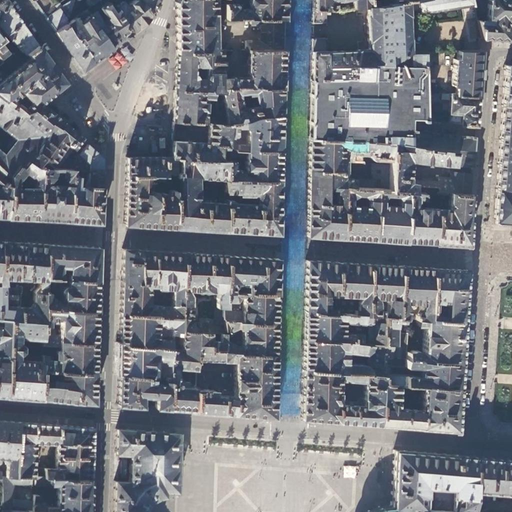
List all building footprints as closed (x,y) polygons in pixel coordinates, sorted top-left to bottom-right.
[(0,0),(0,26),(7,34),(22,23),(5,0),(0,0)] [(34,0),(33,1),(37,7),(44,18),(60,6),(58,3),(61,0),(34,0)] [(51,26),(55,32),(65,24),(66,23),(64,20),(69,17),(71,20),(74,18),(78,14),(79,13),(82,10),(80,8),(85,4),(82,0),(67,0),(60,6),(44,18),(51,26)] [(82,0),(85,4),(87,6),(82,10),(79,13),(78,14),(82,19),(85,17),(88,14),(94,10),(98,7),(108,0),(82,0)] [(129,31),(131,29),(114,7),(111,10),(108,4),(110,3),(108,0),(98,7),(105,15),(121,37),(129,31)] [(110,0),(114,7),(131,29),(140,22),(149,14),(156,0),(110,0)] [(175,0),(175,2),(175,5),(175,10),(175,19),(175,51),(207,50),(214,50),(212,0),(175,0)] [(249,17),(283,17),(283,4),(282,0),(247,0),(248,2),(245,2),(245,5),(247,5),(247,9),(236,9),(236,4),(232,3),(231,0),(224,0),(224,17),(249,17)] [(311,0),(312,0),(312,9),(328,8),(333,8),(332,0),(341,0),(341,2),(352,1),(353,7),(366,6),(370,6),(369,0),(311,0)] [(471,0),(416,0),(393,3),(376,5),(376,6),(370,6),(366,6),(366,15),(365,15),(365,18),(366,18),(367,22),(365,22),(365,26),(367,26),(367,30),(366,30),(366,33),(367,33),(367,38),(366,38),(366,41),(367,41),(367,48),(356,49),(356,50),(351,50),(352,65),(386,64),(386,54),(391,54),(391,62),(409,52),(409,37),(408,37),(407,17),(408,17),(408,10),(417,9),(417,12),(418,13),(420,14),(423,14),(473,5),(471,0)] [(499,39),(511,40),(511,0),(488,0),(487,21),(476,20),(480,38),(499,39)] [(328,8),(312,9),(311,22),(324,21),(323,14),(328,14),(328,8)] [(113,44),(121,37),(105,15),(100,19),(94,10),(88,14),(112,45),(113,44)] [(105,51),(112,45),(88,14),(85,17),(92,26),(89,28),(82,19),(78,14),(74,18),(102,53),(105,51)] [(244,50),(281,49),(282,41),(282,28),(283,17),(249,17),(249,23),(259,23),(258,40),(244,40),(244,50)] [(97,57),(102,53),(74,18),(71,20),(66,23),(65,24),(93,61),(97,57)] [(38,45),(22,23),(7,34),(25,54),(26,54),(38,45)] [(82,70),(93,61),(65,24),(55,32),(68,51),(82,70)] [(0,72),(20,58),(0,35),(0,72)] [(324,38),(310,38),(310,60),(309,78),(343,77),(343,76),(342,76),(342,69),(351,69),(351,71),(353,71),(352,65),(351,50),(324,51),(324,38)] [(65,83),(38,45),(26,54),(27,56),(55,91),(65,83)] [(230,87),(281,88),(281,69),(281,49),(244,50),(240,50),(240,55),(242,57),(242,59),(247,59),(246,77),(231,76),(230,78),(222,78),(222,88),(230,88),(230,87)] [(207,50),(175,51),(174,71),(174,72),(173,90),(209,91),(209,74),(206,74),(206,75),(205,75),(205,81),(196,80),(196,78),(196,77),(195,75),(193,74),(194,67),(206,67),(207,50)] [(223,50),(214,50),(207,50),(206,67),(206,74),(209,74),(209,91),(209,92),(215,92),(221,93),(221,89),(222,88),(222,78),(223,50)] [(478,73),(479,50),(457,51),(456,59),(453,59),(451,86),(454,86),(454,94),(476,96),(478,73)] [(343,77),(309,78),(309,87),(308,105),(308,126),(307,138),(390,141),(409,143),(473,150),(473,137),(409,130),(410,118),(423,118),(423,91),(423,84),(422,64),(422,51),(411,51),(410,63),(386,64),(352,65),(353,71),(353,77),(343,77)] [(443,51),(422,51),(422,64),(443,64),(443,51)] [(48,96),(55,91),(27,56),(22,60),(24,64),(0,81),(0,98),(21,115),(26,110),(11,97),(20,90),(32,102),(35,99),(39,103),(40,102),(48,96)] [(511,65),(503,65),(492,224),(499,224),(499,223),(506,223),(506,224),(510,225),(510,224),(511,223),(511,65)] [(438,85),(423,84),(423,91),(437,92),(438,85)] [(221,93),(226,124),(243,122),(253,118),(280,115),(280,106),(281,88),(230,87),(230,88),(222,88),(221,89),(221,93)] [(209,91),(173,90),(173,106),(172,121),(215,123),(215,116),(205,116),(206,98),(212,98),(212,96),(215,96),(215,92),(209,92),(209,91)] [(476,96),(454,94),(449,94),(448,112),(449,112),(448,122),(459,123),(459,124),(474,126),(475,109),(476,96)] [(0,169),(8,176),(17,164),(22,167),(45,134),(21,115),(0,98),(0,169)] [(66,125),(40,102),(39,103),(35,99),(32,102),(26,110),(21,115),(45,134),(22,167),(17,164),(8,176),(9,177),(16,181),(24,170),(34,178),(34,183),(39,183),(40,168),(46,168),(59,152),(66,158),(67,157),(81,138),(66,125)] [(253,118),(243,122),(226,124),(225,149),(279,150),(279,135),(280,115),(253,118)] [(215,123),(172,121),(172,138),(171,156),(171,157),(177,158),(180,158),(219,160),(220,149),(225,149),(226,124),(215,123)] [(390,141),(307,138),(307,151),(306,169),(342,171),(343,152),(350,150),(365,151),(369,154),(369,156),(389,157),(389,148),(390,141)] [(471,167),(473,150),(409,143),(408,150),(389,148),(389,157),(388,164),(387,189),(405,190),(436,193),(448,193),(470,195),(471,174),(449,172),(449,178),(435,177),(435,181),(414,180),(412,182),(406,182),(408,159),(450,163),(450,165),(471,167)] [(88,144),(79,155),(85,159),(89,164),(89,171),(102,172),(102,165),(103,157),(88,144)] [(225,149),(225,161),(225,179),(278,181),(278,166),(279,150),(225,149)] [(74,161),(67,170),(71,170),(78,170),(86,171),(89,171),(89,164),(85,159),(79,155),(74,161)] [(171,157),(171,156),(166,156),(146,157),(126,157),(125,174),(149,175),(149,174),(162,174),(163,174),(168,174),(171,174),(177,175),(177,158),(171,157)] [(66,158),(58,169),(60,169),(67,170),(74,161),(67,157),(66,158)] [(178,175),(177,175),(171,174),(171,180),(177,180),(177,177),(180,177),(180,193),(174,193),(173,227),(197,229),(224,230),(224,203),(195,201),(196,178),(225,180),(225,179),(225,161),(219,160),(180,158),(180,171),(178,175)] [(371,163),(369,179),(369,188),(374,188),(387,189),(388,164),(371,163)] [(68,221),(71,170),(67,170),(60,169),(60,175),(64,182),(64,185),(46,184),(46,181),(51,175),(52,169),(46,168),(40,168),(39,183),(37,219),(52,220),(68,221)] [(0,216),(8,217),(9,177),(8,176),(0,169),(0,216)] [(342,171),(306,169),(305,193),(305,202),(322,203),(322,201),(323,188),(329,189),(329,188),(334,188),(334,192),(340,192),(340,186),(369,188),(369,179),(342,177),(342,171)] [(99,223),(102,172),(89,171),(86,171),(86,175),(88,175),(88,186),(77,186),(78,170),(71,170),(68,221),(83,222),(99,223)] [(149,175),(125,174),(124,198),(123,224),(147,226),(173,227),(174,193),(174,190),(171,189),(171,180),(171,174),(168,174),(167,187),(159,187),(159,192),(148,192),(148,187),(150,182),(150,179),(162,179),(163,174),(162,174),(149,174),(149,175)] [(37,219),(39,183),(34,183),(34,188),(15,187),(16,181),(9,177),(8,217),(20,217),(37,219)] [(224,199),(224,203),(224,230),(276,233),(277,206),(278,181),(225,179),(225,180),(224,196),(228,196),(228,191),(260,192),(260,199),(256,203),(231,202),(231,200),(224,199)] [(340,192),(339,237),(355,238),(370,239),(374,188),(369,188),(340,186),(340,192)] [(387,189),(374,188),(370,239),(385,240),(401,241),(405,190),(387,189)] [(405,190),(401,241),(416,242),(432,243),(435,208),(436,193),(405,190)] [(322,203),(305,202),(304,235),(320,236),(339,237),(340,192),(334,192),(333,202),(322,201),(322,203)] [(468,214),(470,195),(448,193),(447,209),(435,208),(432,243),(451,244),(467,245),(469,220),(468,219),(468,214)] [(0,318),(9,319),(43,321),(44,308),(45,276),(46,244),(23,242),(1,241),(0,263),(0,318)] [(73,246),(46,244),(45,276),(62,277),(67,278),(97,279),(98,264),(98,247),(73,246)] [(122,267),(121,281),(136,282),(136,281),(139,250),(129,249),(122,249),(122,267)] [(160,251),(139,250),(136,281),(147,282),(157,283),(156,288),(163,289),(163,288),(172,288),(171,303),(180,304),(182,252),(160,251)] [(224,291),(225,255),(210,254),(204,254),(182,252),(180,304),(179,317),(179,330),(197,331),(210,332),(219,332),(223,332),(224,321),(224,306),(224,291)] [(246,292),(276,293),(276,257),(252,256),(225,255),(224,291),(232,291),(232,285),(235,285),(235,282),(242,283),(242,286),(246,286),(246,292)] [(334,301),(335,261),(317,260),(304,259),(302,310),(334,312),(334,308),(325,308),(325,301),(334,301)] [(334,301),(334,308),(334,312),(364,314),(367,263),(351,262),(335,261),(334,301)] [(394,316),(397,265),(389,264),(381,264),(367,263),(364,314),(369,314),(369,315),(374,315),(375,315),(376,303),(374,297),(389,297),(386,303),(386,311),(382,311),(382,316),(394,316)] [(427,318),(431,267),(413,265),(397,265),(394,316),(394,320),(401,321),(401,318),(403,318),(403,316),(405,316),(405,306),(404,302),(420,303),(418,308),(418,315),(415,315),(415,317),(427,318)] [(431,267),(427,318),(462,320),(463,301),(465,269),(444,267),(431,267)] [(62,277),(45,276),(44,308),(96,310),(96,296),(97,279),(67,278),(67,285),(63,285),(62,302),(58,302),(53,297),(50,297),(50,292),(51,292),(52,282),(60,283),(62,282),(62,277)] [(121,298),(120,312),(179,317),(180,304),(171,303),(168,305),(149,304),(147,301),(148,285),(147,286),(147,282),(136,281),(136,282),(121,281),(121,298)] [(241,321),(275,322),(275,308),(276,293),(246,292),(232,291),(224,291),(224,306),(228,305),(228,301),(234,301),(237,296),(242,296),(242,305),(241,321)] [(241,321),(242,305),(239,305),(236,307),(236,310),(227,310),(227,307),(228,307),(228,305),(224,306),(224,321),(241,321)] [(42,339),(42,344),(59,346),(59,341),(94,343),(95,326),(95,325),(96,310),(44,308),(43,321),(42,339)] [(334,312),(302,310),(302,328),(301,339),(361,343),(361,334),(339,334),(340,320),(344,322),(367,323),(368,323),(369,315),(369,314),(364,314),(334,312)] [(120,325),(119,343),(169,347),(169,339),(155,338),(156,323),(164,325),(169,326),(169,330),(170,330),(179,330),(179,317),(120,312),(120,325)] [(380,344),(381,322),(374,322),(374,315),(369,315),(368,323),(367,323),(366,343),(380,344)] [(392,345),(393,333),(394,320),(394,316),(382,316),(381,322),(380,344),(392,345)] [(427,318),(415,317),(414,324),(423,324),(421,353),(417,350),(410,350),(409,352),(405,351),(404,357),(459,360),(461,341),(462,320),(427,318)] [(9,319),(0,318),(0,395),(5,396),(9,319)] [(43,321),(9,319),(5,396),(22,398),(39,399),(41,369),(41,361),(17,360),(17,354),(19,354),(22,350),(22,346),(19,343),(18,343),(18,337),(42,339),(43,321)] [(241,321),(224,321),(223,332),(223,352),(274,353),(274,341),(275,322),(241,321)] [(168,375),(167,410),(179,410),(180,410),(194,411),(195,389),(196,360),(197,331),(179,330),(170,330),(169,339),(169,347),(168,368),(168,375)] [(196,360),(223,361),(223,352),(223,332),(219,332),(219,339),(210,339),(210,332),(197,331),(196,360)] [(387,364),(403,365),(404,357),(405,351),(406,334),(393,333),(392,345),(380,344),(379,363),(387,364)] [(366,343),(361,343),(301,339),(301,355),(301,369),(346,372),(379,374),(379,363),(380,344),(366,343)] [(41,361),(41,369),(50,369),(59,370),(93,372),(94,359),(94,343),(59,341),(59,346),(58,361),(54,360),(46,359),(47,349),(42,348),(41,361)] [(118,364),(118,374),(154,375),(155,371),(152,371),(153,355),(158,357),(164,357),(164,368),(168,368),(169,347),(119,343),(118,364)] [(221,413),(272,417),(273,386),(274,353),(223,352),(223,361),(233,361),(232,396),(222,396),(221,413)] [(458,374),(459,360),(404,357),(403,365),(418,366),(423,364),(422,378),(418,375),(402,373),(401,384),(420,385),(457,387),(458,383),(458,374)] [(401,384),(402,373),(386,372),(387,364),(379,363),(379,374),(378,382),(396,383),(401,384)] [(50,369),(41,369),(39,399),(92,403),(93,390),(93,372),(59,370),(59,381),(50,381),(50,369)] [(348,376),(346,372),(301,369),(300,393),(299,418),(335,421),(336,403),(337,379),(348,380),(348,376)] [(378,382),(379,374),(346,372),(348,376),(348,380),(361,381),(360,404),(336,403),(335,421),(356,422),(376,424),(378,382)] [(152,408),(167,410),(168,375),(154,375),(118,374),(117,406),(145,408),(145,404),(141,404),(141,397),(155,397),(154,404),(152,404),(152,408)] [(456,409),(457,387),(420,385),(419,408),(394,407),(396,383),(378,382),(376,424),(399,425),(455,429),(456,409)] [(221,413),(222,396),(213,395),(213,391),(195,389),(194,411),(210,412),(221,413)] [(0,478),(1,478),(1,474),(16,474),(18,420),(1,419),(0,418),(0,478)] [(90,459),(91,426),(55,423),(34,421),(18,420),(16,474),(32,475),(32,467),(33,443),(33,441),(55,441),(54,467),(42,467),(42,465),(37,464),(37,468),(43,468),(43,475),(89,476),(90,459)] [(144,511),(145,510),(146,507),(147,504),(148,502),(150,500),(152,499),(154,498),(156,497),(159,496),(164,496),(164,491),(174,491),(176,491),(176,479),(177,462),(178,431),(114,426),(113,454),(117,454),(128,454),(126,478),(116,478),(112,478),(111,511),(144,511)] [(470,499),(473,456),(463,455),(393,448),(393,456),(390,504),(379,504),(368,508),(363,511),(468,511),(468,510),(469,510),(470,499)] [(511,459),(481,457),(473,456),(470,499),(479,499),(479,491),(511,493),(511,459)] [(89,494),(89,476),(43,475),(43,468),(37,468),(36,468),(36,475),(34,475),(34,484),(48,484),(49,481),(56,481),(56,505),(46,505),(46,501),(38,500),(38,494),(32,494),(32,499),(13,499),(13,509),(88,511),(89,494)]
